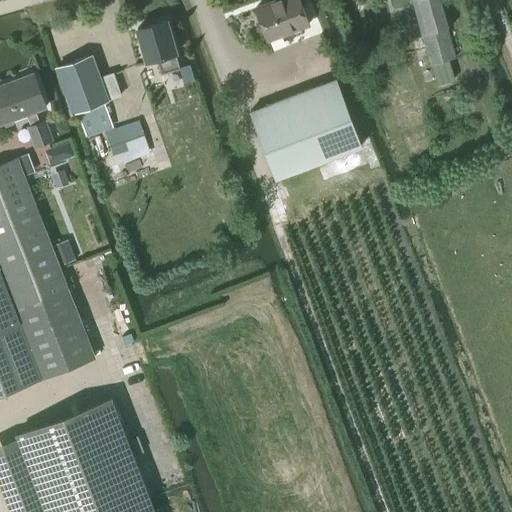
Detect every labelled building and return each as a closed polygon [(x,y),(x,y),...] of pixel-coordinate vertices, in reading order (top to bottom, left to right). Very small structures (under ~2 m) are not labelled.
[(266,41),(308,26),(298,0),(279,0),(254,10),(266,41)] [(413,0),(429,64),(453,58),(446,28),(452,26),(444,0),(413,0)] [(161,73),(178,68),(165,22),(137,29),(146,62),(157,59),(161,73)] [(73,112),(120,95),(112,72),(98,78),(90,56),(57,68),(73,112)] [(34,146),(52,140),(45,120),(38,122),(34,111),(44,107),(32,74),(0,86),(0,123),(0,124),(27,114),(31,125),(27,126),(34,146)] [(335,80),(319,85),(249,112),(274,180),(360,147),(335,80)] [(139,121),(104,132),(111,155),(129,149),(132,157),(149,152),(139,121)] [(67,141),(57,144),(62,158),(72,154),(74,153),(69,140),(67,141)] [(0,393),(95,356),(60,266),(52,246),(17,158),(0,164),(0,393)] [(55,188),(67,184),(62,170),(50,174),(55,188)] [(66,241),(52,246),(60,266),(74,260),(66,241)] [(23,452),(0,461),(0,482),(11,511),(155,511),(111,398),(16,434),(23,452)]
